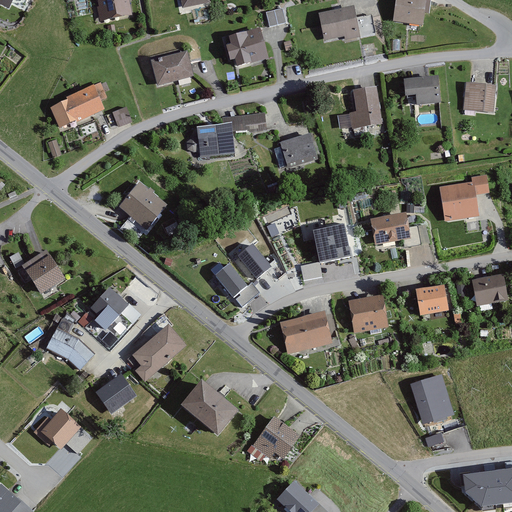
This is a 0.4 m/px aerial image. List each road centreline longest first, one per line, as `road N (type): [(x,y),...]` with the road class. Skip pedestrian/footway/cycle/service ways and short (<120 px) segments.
road 1 (residential): [(50,188),(160,119),(413,61),(511,50)]
road 2 (residential): [(233,337),(275,303),(511,256)]
road 3 (tertiary): [(401,475),(233,337)]
road 4 (tertiary): [(179,293),(50,188)]
